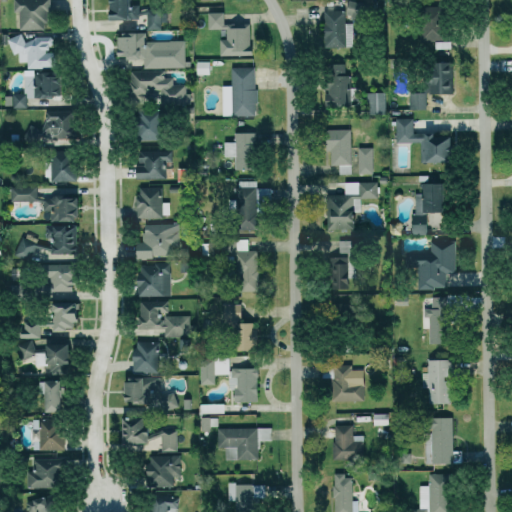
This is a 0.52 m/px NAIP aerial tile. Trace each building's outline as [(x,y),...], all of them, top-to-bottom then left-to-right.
[(20,29),(49,28),(48,0),(14,0),(15,11),(19,11),(20,29)] [(140,8),(133,7),(133,0),(113,0),(113,18),(140,19),(140,8)] [(148,29),(163,29),(164,9),(141,8),(141,14),(148,14),(148,29)] [(320,47),(342,47),(342,10),(319,10),(320,47)] [(222,55),(253,54),(253,25),(225,26),(225,11),(209,12),(210,28),(228,28),(228,38),(221,38),(222,55)] [(415,40),(433,40),(433,47),(438,48),(438,40),(435,40),(435,17),(416,16),(415,40)] [(123,58),(146,57),(146,67),(187,66),(186,39),(148,40),(148,31),(123,32),(123,58)] [(57,67),(56,50),(52,50),(52,37),(24,37),(24,35),(10,35),(11,53),(19,53),(19,61),(28,61),(28,67),(57,67)] [(448,93),(449,63),(422,62),(421,92),(448,93)] [(347,105),(346,75),(342,75),(341,63),(322,63),(323,91),(321,91),(321,106),(347,105)] [(224,85),(224,115),(257,114),(257,66),(232,66),(233,85),(224,85)] [(133,70),(134,101),(192,100),(191,92),(187,92),(187,83),(175,83),(174,77),(165,77),(165,69),(133,70)] [(66,72),(44,73),(44,86),(28,87),(29,99),(67,97),(66,72)] [(381,113),(381,91),(364,91),(364,112),(381,113)] [(406,108),(423,109),(423,92),(406,92),(406,108)] [(28,106),(28,93),(12,93),(12,95),(6,95),(6,106),(28,106)] [(140,139),(163,140),(164,110),(141,109),(140,139)] [(75,142),(75,110),(44,110),(44,136),(58,136),(58,143),(75,142)] [(419,161),(444,162),(444,136),(428,135),(428,132),(410,132),(410,118),(393,117),(393,141),(419,142),(419,161)] [(321,150),(328,150),(327,165),(338,165),(337,173),(348,173),(349,129),(322,129),(321,150)] [(258,131),(234,132),(234,141),(224,141),(225,156),(235,155),(235,169),(259,168),(258,131)] [(356,173),(370,172),(370,147),(355,147),(356,173)] [(169,177),(169,149),(144,150),(145,165),(138,165),(138,178),(169,177)] [(77,179),(76,150),(53,150),(54,166),(46,166),(46,179),(77,179)] [(271,187),(255,187),(255,180),(243,181),(243,188),(233,188),(233,212),(263,212),(263,198),(271,197),(271,187)] [(323,194),(324,229),(355,229),(355,212),(358,212),(358,198),(375,197),(375,181),(342,181),(342,194),(323,194)] [(411,192),(411,214),(407,214),(407,234),(422,234),(422,211),(439,212),(439,183),(417,182),(417,192),(411,192)] [(38,185),(11,186),(12,200),(39,200),(38,185)] [(162,201),(162,186),(138,186),(138,216),(170,217),(170,201),(162,201)] [(52,221),(82,221),(82,196),(46,196),(46,210),(52,210),(52,221)] [(146,223),(146,242),(137,242),(137,256),(175,256),(175,246),(180,246),(180,222),(146,223)] [(77,224),(48,225),(49,253),(78,252),(77,224)] [(29,260),(37,242),(22,235),(14,254),(29,260)] [(257,250),(250,250),(249,239),(229,239),(229,263),(239,262),(239,282),(258,281),(257,250)] [(351,240),(335,240),(335,252),(352,252),(351,240)] [(452,272),(452,241),(427,241),(427,252),(402,252),(402,266),(414,266),(414,288),(443,288),(443,272),(452,272)] [(343,290),(342,256),(327,256),(329,290),(343,290)] [(46,291),(78,290),(77,263),(45,264),(46,291)] [(172,295),(171,263),(143,264),(143,279),(139,279),(139,296),(172,295)] [(425,325),(426,343),(445,342),(444,297),(420,298),(421,325),(425,325)] [(168,300),(141,300),(141,327),(166,327),(166,336),(191,336),(191,314),(168,314),(168,300)] [(82,302),(56,302),(55,329),(75,329),(76,319),(82,319),(82,302)] [(40,337),(41,321),(25,320),(24,336),(40,337)] [(35,357),(36,340),(20,339),(19,356),(35,357)] [(161,372),(162,341),(135,341),(135,371),(161,372)] [(48,343),(49,364),(52,364),(52,372),(74,371),(73,343),(48,343)] [(236,401),(259,401),(259,367),(231,367),(231,355),(216,356),(216,374),(229,373),(230,389),(236,389),(236,401)] [(443,359),(425,359),(426,403),(444,403),(443,359)] [(216,383),(215,360),(200,361),(200,383),(216,383)] [(161,376),(128,377),(129,407),(179,406),(178,394),(162,394),(161,376)] [(66,411),(65,379),(49,379),(49,412),(66,411)] [(228,413),(228,403),(203,403),(203,412),(228,413)] [(179,449),(178,429),(149,430),(149,417),(126,417),(126,443),(145,443),(145,449),(179,449)] [(218,417),(202,417),(202,428),(218,428),(218,417)] [(450,417),(423,417),(423,431),(422,463),(448,463),(450,417)] [(34,449),(66,449),(65,418),(33,419),(34,449)] [(331,458),(361,458),(361,435),(350,435),(350,425),(327,425),(327,436),(331,437),(331,458)] [(217,427),(218,447),(225,447),(226,459),(259,458),(258,427),(217,427)] [(182,476),(181,454),(149,455),(150,486),(174,486),(174,476),(182,476)] [(30,487),(64,486),(63,457),(29,458),(30,487)] [(355,511),(355,500),(349,500),(349,473),(330,473),(330,511),(355,511)] [(410,511),(446,511),(446,473),(426,473),(427,485),(417,485),(418,508),(410,508),(410,511)] [(266,483),(229,483),(229,499),(236,499),(237,509),(266,509),(266,483)] [(28,500),(29,511),(31,511),(36,511),(62,511),(60,494),(28,500)] [(178,511),(180,496),(160,495),(160,503),(152,502),(150,511),(178,511)]
